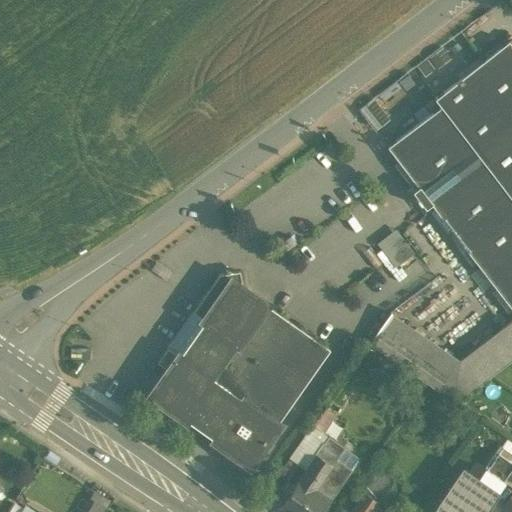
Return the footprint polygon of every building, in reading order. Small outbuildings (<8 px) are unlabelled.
[(511,46),(508,41),(434,98),(440,106),(387,146),(418,186),(412,191),(425,208),(431,203),(511,308),(511,318),(501,326),(502,327),(511,340),(511,46)] [(396,264),(416,252),(400,226),(379,239),(396,264)] [(219,275),(165,351),(176,359),(231,281),(242,288),(239,271),(219,275)] [(168,370),(158,384),(159,384),(151,395),(160,401),(158,404),(166,409),(167,407),(249,464),(277,424),(213,379),(265,304),(242,288),(231,281),(176,359),(168,370)] [(265,304),(213,379),(277,424),(329,349),(265,304)] [(511,340),(502,327),(459,360),(390,312),(369,343),(455,403),(511,359),(511,340)] [(165,351),(157,362),(168,370),(176,359),(165,351)] [(315,455),(299,477),(279,507),(286,511),(322,511),(352,470),(336,459),(345,447),(328,435),(323,442),(322,441),(313,454),(315,455)] [(511,454),(499,446),(485,468),(511,486),(511,454)] [(360,458),(345,447),(336,459),(352,470),(360,458)] [(289,459),(277,476),(286,482),(298,465),(289,459)] [(378,471),(363,492),(379,502),(386,491),(388,493),(394,483),(393,482),(393,481),(378,471)] [(481,511),(492,497),(460,475),(438,507),(445,511),(481,511)] [(363,492),(350,511),(371,511),(379,502),(363,492)] [(511,511),(511,498),(510,498),(500,511),(511,511)]
